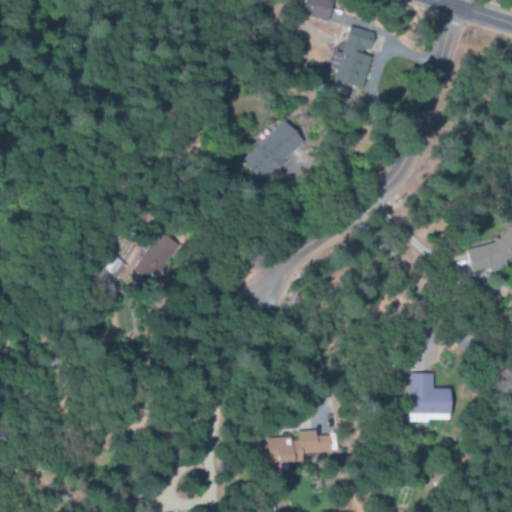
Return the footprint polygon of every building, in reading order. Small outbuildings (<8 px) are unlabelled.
[(330,0),(303,0),(301,15),(327,20),(330,0)] [(369,54),(367,54),(372,33),(347,27),(341,54),(332,51),(328,69),(335,71),(331,86),(360,93),(369,54)] [(240,163),(260,182),(303,141),(283,121),(240,163)] [(465,250),(470,270),(511,260),(511,231),(492,236),(494,243),(465,250)] [(432,374),(407,374),(407,422),(450,421),(449,389),(432,389),(432,374)] [(260,465),(302,462),(301,457),(331,454),(329,435),(315,436),(315,431),(293,432),(294,437),(265,439),(265,445),(259,446),(260,465)]
